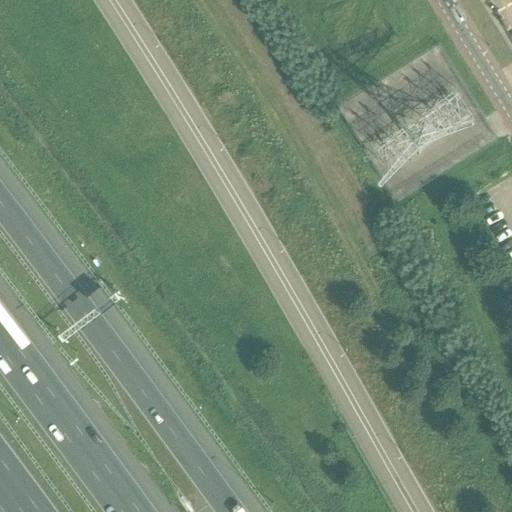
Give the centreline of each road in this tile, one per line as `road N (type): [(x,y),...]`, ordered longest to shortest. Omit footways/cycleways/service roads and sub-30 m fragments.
road 1 (secondary): [(109,0),(280,273),(414,511)]
road 2 (motorway): [(229,511),(0,204)]
road 3 (motorway): [(128,511),(0,337)]
road 4 (unclassified): [(443,0),(511,110)]
